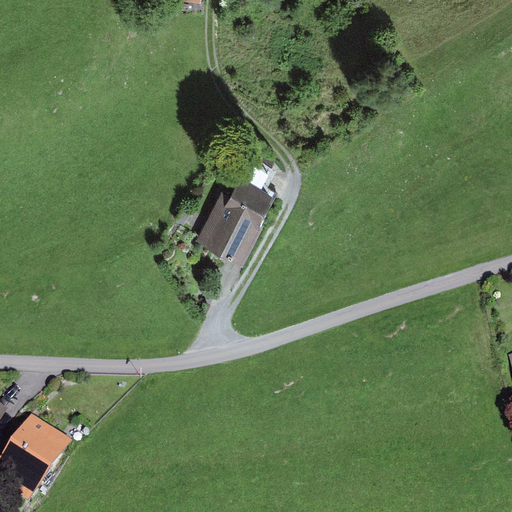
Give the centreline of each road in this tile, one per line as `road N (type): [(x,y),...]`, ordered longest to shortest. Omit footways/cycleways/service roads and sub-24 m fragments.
road 1 (track): [(511,265),(219,358),(136,371),(0,364)]
road 2 (track): [(211,0),(209,45),(222,94),(289,161),(293,176),(277,226),(215,330),(219,358)]
